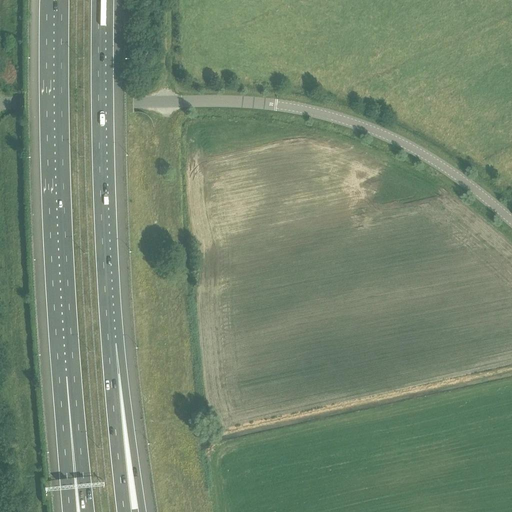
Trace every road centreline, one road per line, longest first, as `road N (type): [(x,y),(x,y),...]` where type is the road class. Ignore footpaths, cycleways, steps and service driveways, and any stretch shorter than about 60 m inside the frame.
road 1 (unclassified): [(511,221),(406,145),(315,112),(250,103),(0,103)]
road 2 (motorway): [(60,0),(74,374)]
road 3 (motorway): [(108,346),(99,0)]
road 4 (motorway): [(141,511),(125,390),(108,346)]
road 5 (motorway): [(122,511),(108,346)]
road 6 (motorway): [(74,374),(89,511)]
road 7 (motorway): [(74,374),(73,511)]
